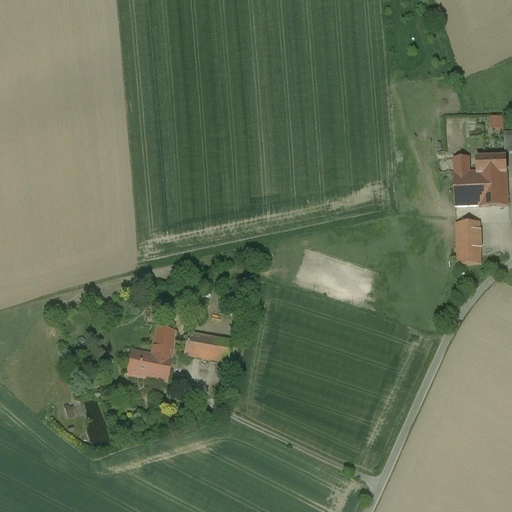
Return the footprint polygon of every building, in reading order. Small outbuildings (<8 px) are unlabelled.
[(492,117),(493,129),(506,129),(506,116),(492,117)] [(506,158),(477,159),(477,173),(477,176),(506,175),(506,158)] [(506,175),(477,176),(477,173),(469,173),(469,159),(454,159),(455,209),(507,207),(506,175)] [(480,223),(455,224),(457,266),(481,265),(480,249),(481,249),(480,231),(480,223)] [(199,282),(175,283),(175,295),(199,295),(199,282)] [(150,355),(171,359),(176,333),(155,329),(150,355)] [(231,342),(187,335),(183,357),(227,365),(231,342)] [(150,355),(131,352),(127,376),(167,384),(171,359),(150,355)] [(80,403),(67,406),(69,417),(83,414),(80,403)]
